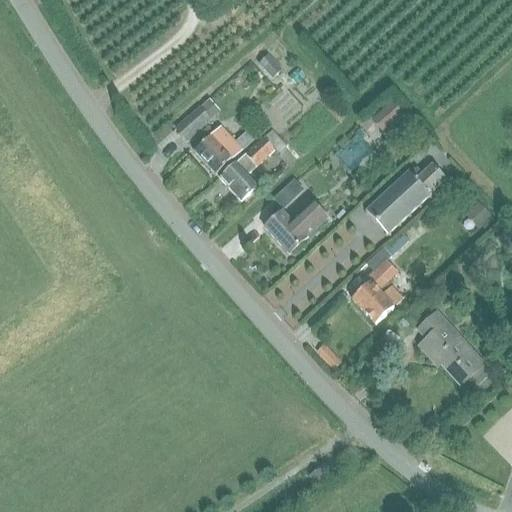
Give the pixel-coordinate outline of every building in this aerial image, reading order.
[(283,72),(270,57),(260,67),(274,81),(283,72)] [(373,121),(384,133),(403,117),(402,116),(392,105),(373,121)] [(177,130),(188,143),(211,122),(200,109),(177,130)] [(158,146),(174,135),(168,126),(152,138),(158,146)] [(216,177),(243,152),(255,141),(248,134),(236,145),(222,129),(195,153),(216,177)] [(220,180),(241,203),(257,189),(247,178),(275,152),(264,140),(220,180)] [(377,225),(386,235),(385,236),(387,238),(388,236),(390,238),(392,236),(390,235),(399,227),(400,228),(402,227),(400,225),(409,217),(410,219),(412,218),(410,216),(419,208),(420,210),(422,208),(420,207),(429,199),(430,200),(432,199),(431,197),(432,196),(431,195),(447,181),(433,166),(423,175),(418,169),(412,174),(411,173),(410,174),(408,173),(406,174),(408,176),(399,184),(398,182),(396,184),(398,185),(389,193),(388,192),(386,193),(388,195),(379,203),(378,201),(376,203),(377,204),(369,212),(367,210),(366,212),(367,214),(366,215),(367,217),(368,216),(377,225)] [(275,200),(284,209),(293,201),(284,191),(275,200)] [(256,207),(261,217),(277,209),(272,199),(256,207)] [(283,213),(265,229),(290,256),(307,240),(327,221),(312,204),(291,223),(283,213)] [(479,205),(469,215),(481,228),(492,218),(479,205)] [(236,222),(248,234),(260,222),(248,210),(236,222)] [(353,301),(376,327),(395,309),(380,293),(399,275),(387,263),(392,259),(384,250),(367,266),(374,274),(364,284),(367,288),(353,301)] [(461,388),(468,381),(476,390),(491,377),(483,368),(484,367),(438,315),(419,332),(428,342),(420,348),(433,363),(436,360),(461,388)] [(325,346),(317,355),(334,372),(342,364),(325,346)] [(326,479),(320,471),(310,478),(316,486),(326,479)] [(287,501),(296,494),(293,490),(284,497),(287,501)]
